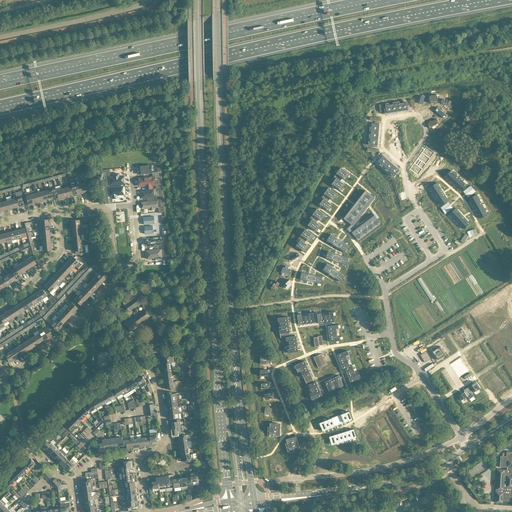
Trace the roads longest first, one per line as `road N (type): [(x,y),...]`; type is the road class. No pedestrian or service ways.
road 1 (secondary): [(198,0),(203,191),(229,499)]
road 2 (secondary): [(253,497),(223,190),(217,0)]
road 3 (motorway): [(0,103),(467,0)]
road 4 (motorway): [(394,0),(0,86)]
road 5 (residential): [(6,376),(69,334),(127,267)]
road 6 (unclassified): [(0,35),(146,0)]
road 7 (unclassified): [(299,494),(367,487),(444,461)]
road 8 (residential): [(28,442),(84,388),(140,357)]
road 9 (residential): [(460,435),(411,361),(394,350),(390,331)]
road 10 (residential): [(385,289),(445,250),(418,208)]
road 11 (residential): [(0,300),(31,284),(60,253),(60,210)]
